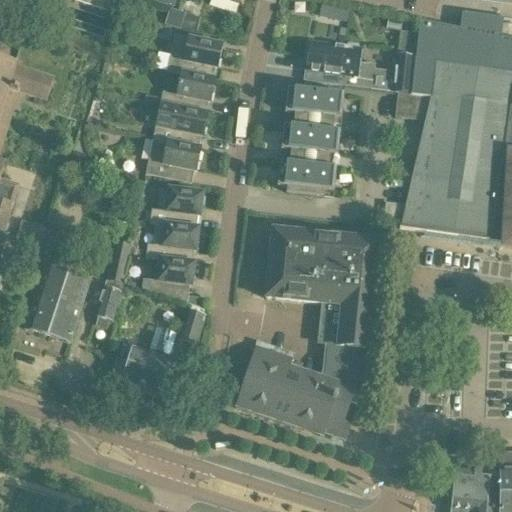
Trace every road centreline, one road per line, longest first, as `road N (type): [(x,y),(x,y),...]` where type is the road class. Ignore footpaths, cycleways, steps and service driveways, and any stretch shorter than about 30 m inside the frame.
road 1 (residential): [(267,0),(217,336)]
road 2 (residential): [(392,511),(424,281),(511,289)]
road 3 (primary): [(177,474),(0,413)]
road 4 (primary): [(291,511),(177,474)]
